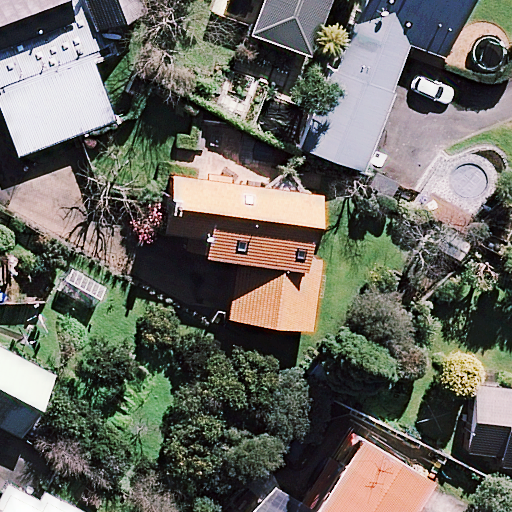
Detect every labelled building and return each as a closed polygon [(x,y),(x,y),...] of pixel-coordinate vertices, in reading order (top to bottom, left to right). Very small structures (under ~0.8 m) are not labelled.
[(143,13),(138,0),(0,0),(0,111),(16,155),(111,120),(90,63),(116,54),(106,27),(143,13)] [(326,0),(262,0),(249,36),(305,56),(326,0)] [(462,0),(361,0),(334,75),(327,73),(299,150),(362,173),(407,46),(442,58),(462,0)] [(313,195),(165,175),(157,233),(198,239),(195,257),(234,262),(227,321),(309,332),(318,262),(304,260),(313,195)] [(51,377),(0,351),(0,428),(19,439),(51,377)] [(511,390),(473,387),(466,454),(495,457),(494,467),(511,468),(511,390)] [(250,511),(408,511),(426,483),(357,441),(313,511),(312,511),(267,484),(250,511)] [(76,511),(40,494),(36,501),(7,486),(0,499),(0,511),(76,511)]
